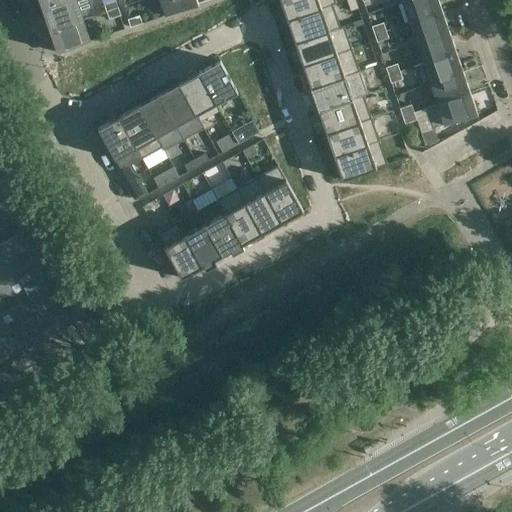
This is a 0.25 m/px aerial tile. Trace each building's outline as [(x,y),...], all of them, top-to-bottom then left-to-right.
[(74,0),(38,0),(42,11),(74,0)] [(82,20),(75,0),(74,0),(42,11),(49,31),(82,20)] [(117,8),(115,0),(103,4),(106,12),(117,8)] [(196,5),(194,0),(159,0),(165,16),(196,5)] [(334,0),(279,0),(287,20),(332,5),(336,3),(334,0)] [(442,11),(438,0),(408,0),(402,2),(409,23),(442,11)] [(332,5),(287,20),(295,43),(340,27),(332,5)] [(120,16),(117,8),(106,12),(109,20),(120,16)] [(449,32),(442,11),(409,23),(416,43),(449,32)] [(141,24),(139,16),(128,20),(130,28),(141,24)] [(90,41),(82,20),(49,31),(57,53),(90,41)] [(385,31),(383,23),(371,27),(374,35),(385,31)] [(340,27),(295,43),(303,66),(352,49),(344,26),(340,27)] [(388,38),(385,31),(374,35),(376,41),(377,42),(388,38)] [(456,52),(449,32),(416,43),(423,64),(456,52)] [(352,49),(303,66),(310,88),(360,71),(352,49)] [(463,73),(456,52),(423,64),(430,84),(463,73)] [(220,61),(199,73),(216,104),(237,92),(220,61)] [(399,71),(397,64),(385,68),(388,75),(399,71)] [(360,71),(310,88),(318,111),(364,95),(367,94),(360,71)] [(402,79),(399,71),(388,75),(391,83),(402,79)] [(216,104),(199,73),(179,84),(196,115),(197,115),(216,104)] [(470,93),(463,73),(430,84),(437,104),(470,93)] [(196,115),(179,84),(159,95),(184,140),(205,129),(197,115),(196,115)] [(477,114),(470,93),(437,104),(426,108),(433,129),(477,114)] [(184,140),(159,95),(139,106),(162,148),(164,151),(184,140)] [(364,95),(318,111),(326,134),(371,118),(364,95)] [(413,112),(411,105),(399,109),(402,116),(413,112)] [(139,106),(119,117),(141,157),(142,159),(162,148),(139,106)] [(416,120),(413,112),(402,116),(405,124),(416,120)] [(119,117),(98,129),(138,200),(148,194),(131,163),(141,157),(119,117)] [(371,118),(326,134),(334,156),(379,141),(371,118)] [(244,129),(233,135),(238,144),(249,138),(244,129)] [(379,141),(334,156),(342,180),(387,165),(379,141)] [(253,145),(242,151),(246,158),(257,152),(253,145)] [(198,166),(209,161),(205,154),(194,159),(198,166)] [(188,172),(198,166),(194,159),(184,165),(188,172)] [(278,166),(257,177),(282,223),(303,211),(278,166)] [(257,177),(237,189),(262,234),(282,223),(257,177)] [(237,189),(217,200),(218,202),(242,245),(262,234),(237,189)] [(217,200),(197,211),(222,256),(230,252),(232,255),(244,249),(242,245),(217,200)] [(197,211),(177,222),(202,267),(203,267),(205,270),(216,264),(214,261),(222,256),(197,211)] [(177,222),(156,233),(181,279),(202,267),(177,222)] [(0,363),(17,354),(31,346),(84,317),(34,226),(0,244),(0,363)]
